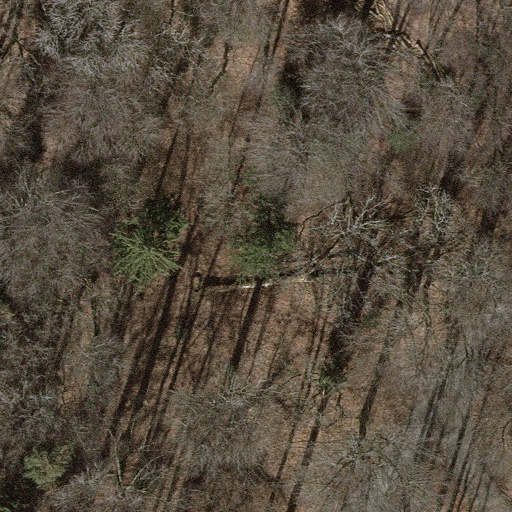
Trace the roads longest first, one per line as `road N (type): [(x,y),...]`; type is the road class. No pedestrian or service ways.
road 1 (track): [(511,294),(361,511)]
road 2 (track): [(496,511),(483,500),(465,425),(465,363)]
